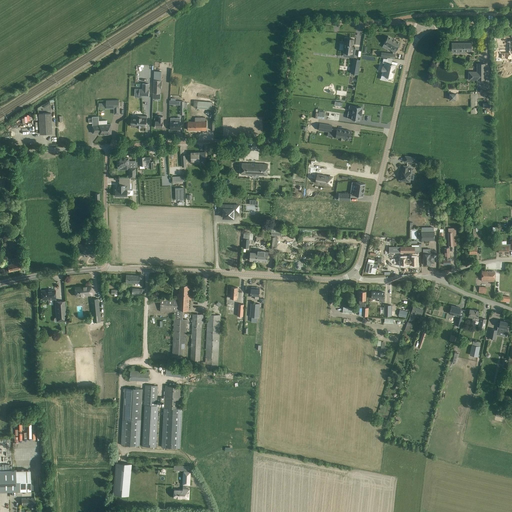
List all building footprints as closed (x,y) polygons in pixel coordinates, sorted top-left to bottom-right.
[(396,40),(396,41),(389,37),(385,44),(389,46),(392,48),(391,51),(396,53),(397,51),(401,43),(396,40)] [(346,38),(344,52),(350,53),(349,57),(354,58),(355,48),(353,48),(354,39),(346,38)] [(472,43),(452,43),(452,54),(465,54),(465,51),(472,51),(472,43)] [(383,71),(381,79),(387,80),(387,77),(388,77),(389,77),(391,77),(392,78),(392,77),(393,74),(393,73),(394,73),(395,70),(394,70),(394,69),(395,66),(394,66),(395,65),(394,65),(392,64),(391,64),(390,64),(386,63),(387,59),(384,59),(383,62),(385,63),(384,67),(383,67),(382,71),(383,71)] [(354,60),(351,73),(357,74),(360,61),(354,60)] [(468,76),(468,80),(485,80),(485,63),(477,63),(477,72),(473,72),(473,76),(468,76)] [(161,88),(162,82),(161,81),(154,80),(153,93),(156,93),(160,93),(160,88),(161,88)] [(139,89),(139,95),(149,96),(149,90),(148,90),(149,84),(143,83),(142,89),(139,89)] [(119,108),(119,100),(106,100),(106,108),(119,108)] [(212,110),(212,101),(199,100),(199,101),(194,101),(194,107),(197,107),(197,109),(212,110)] [(353,106),(352,114),(348,113),(347,118),(359,120),(360,115),(361,115),(362,109),(361,109),(361,107),(353,106)] [(51,113),(39,114),(40,134),(52,133),(51,113)] [(327,113),(326,120),(338,122),(339,115),(327,113)] [(132,117),(132,126),(137,127),(141,127),(146,127),(146,123),(147,123),(147,116),(138,115),(138,118),(132,117)] [(107,124),(107,120),(99,121),(99,116),(92,117),(93,133),(99,133),(100,135),(112,134),(111,124),(107,124)] [(163,121),(163,116),(155,116),(155,117),(155,118),(154,118),(154,124),(155,124),(155,127),(156,127),(156,128),(159,128),(159,127),(163,127),(163,121)] [(195,121),(188,121),(188,125),(188,130),(207,130),(207,125),(207,121),(205,121),(205,117),(195,117),(195,121)] [(180,118),(170,118),(170,122),(170,130),(174,130),(174,128),(180,128),(180,122),(180,118)] [(344,139),(350,140),(352,131),(337,129),(332,129),(332,125),(319,124),(318,130),(331,132),(331,133),(336,134),(336,138),(338,138),(338,139),(344,140),(344,139)] [(191,155),(187,155),(188,160),(191,160),(191,161),(199,161),(199,164),(206,163),(205,152),(199,152),(195,152),(195,154),(191,154),(191,155)] [(140,157),(137,157),(138,162),(138,165),(146,165),(145,162),(150,162),(150,157),(145,157),(140,157)] [(117,161),(117,162),(117,164),(117,165),(118,165),(118,167),(123,167),(123,169),(127,169),(127,166),(129,166),(129,163),(129,158),(118,159),(118,161),(117,161)] [(242,163),(241,175),(251,175),(251,173),(252,173),(258,173),(259,173),(259,175),(267,176),(268,164),(255,164),(254,164),(252,164),(242,163)] [(401,178),(402,178),(401,180),(410,181),(410,179),(413,179),(414,175),(411,175),(412,167),(404,166),(403,171),(402,171),(401,178)] [(309,167),(308,178),(314,179),(316,168),(309,167)] [(318,175),(317,183),(320,184),(331,185),(333,177),(318,175)] [(339,193),(339,200),(350,200),(350,196),(354,196),(354,195),(363,197),(363,196),(364,192),(364,188),(365,184),(360,183),(361,182),(357,182),(356,182),(356,183),(354,192),(351,192),(350,194),(339,193)] [(114,191),(114,195),(115,195),(115,196),(120,196),(120,197),(125,197),(125,196),(127,196),(127,190),(125,190),(125,185),(118,185),(118,190),(115,190),(115,191),(114,191)] [(183,187),(175,188),(176,200),(184,200),(183,187)] [(308,190),(307,196),(320,198),(321,192),(308,190)] [(239,205),(219,205),(218,212),(224,212),(223,217),(233,218),(234,212),(239,213),(239,205)] [(282,228),(272,227),(271,234),(281,235),(282,228)] [(434,232),(421,232),(421,240),(434,240),(434,232)] [(511,244),(499,244),(499,247),(498,247),(499,253),(509,253),(509,250),(511,249),(511,233),(511,234),(511,241),(511,244)] [(99,253),(98,245),(87,246),(87,250),(84,250),(84,254),(99,253)] [(450,258),(449,248),(444,248),(445,258),(443,258),(443,265),(451,264),(451,258),(450,258)] [(423,259),(422,259),(422,260),(422,263),(423,263),(423,265),(428,265),(430,265),(431,265),(431,264),(431,263),(434,263),(434,260),(434,254),(430,254),(430,249),(423,249),(423,254),(423,255),(423,259)] [(261,257),(261,252),(260,251),(260,253),(250,252),(250,260),(257,261),(257,256),(261,257)] [(268,252),(261,252),(261,257),(257,256),(257,261),(268,262),(268,252)] [(23,263),(20,254),(17,255),(17,258),(12,259),(13,264),(7,265),(9,272),(20,269),(19,264),(23,263)] [(417,255),(411,255),(411,259),(407,259),(406,259),(406,265),(411,264),(411,265),(417,265),(417,255)] [(367,262),(365,272),(371,273),(373,267),(377,268),(377,264),(367,262)] [(482,271),(481,281),(485,281),(494,281),(495,279),(495,271),(488,271),(482,271)] [(135,283),(135,286),(140,286),(140,276),(126,275),(126,282),(135,283)] [(189,285),(180,285),(179,294),(177,294),(177,299),(161,298),(160,311),(174,312),(173,343),(186,343),(187,320),(182,319),(183,310),(188,310),(189,285)] [(92,295),(91,287),(80,288),(80,287),(75,287),(76,296),(92,295)] [(260,288),(251,287),(251,288),(250,295),(255,295),(255,299),(259,299),(260,289),(260,288)] [(56,299),(55,290),(41,291),(42,300),(56,299)] [(365,308),(366,292),(359,292),(359,308),(362,308),(362,316),(368,316),(368,308),(365,308)] [(379,302),(384,302),(384,298),(384,292),(372,292),(372,298),(379,298),(379,302)] [(98,299),(91,299),(94,322),(101,321),(98,299)] [(66,321),(65,301),(56,302),(57,322),(66,321)] [(374,310),(380,310),(380,313),(384,313),(384,305),(379,305),(379,302),(374,302),(374,310)] [(259,317),(260,304),(251,303),(250,317),(259,317)] [(449,313),(458,315),(457,322),(456,325),(460,326),(463,315),(464,310),(460,309),(460,308),(451,305),(451,308),(450,308),(450,309),(449,313)] [(423,310),(413,306),(411,312),(409,318),(414,320),(416,313),(421,315),(423,310)] [(400,310),(398,316),(406,318),(408,311),(400,310)] [(469,315),(469,316),(473,317),(472,320),(475,321),(480,322),(479,328),(484,329),(485,324),(486,319),(481,318),(478,318),(479,311),(470,310),(469,315)] [(203,324),(203,314),(192,314),(190,366),(200,367),(200,361),(202,324),(203,324)] [(220,315),(207,314),(205,362),(205,367),(205,368),(218,369),(220,315)] [(499,327),(498,332),(507,334),(508,328),(507,328),(508,322),(507,322),(507,321),(504,320),(504,321),(500,320),(499,323),(498,323),(497,326),(499,327)] [(407,322),(402,336),(407,338),(409,332),(410,333),(413,324),(407,322)] [(418,348),(420,348),(426,329),(424,329),(418,348)] [(497,330),(491,329),(489,338),(496,340),(497,330)] [(480,346),(472,345),(470,355),(478,357),(480,346)] [(184,378),(185,367),(167,365),(166,375),(184,378)] [(148,381),(149,372),(131,371),(130,380),(148,381)] [(142,446),(154,447),(157,447),(159,406),(157,405),(157,402),(164,402),(161,447),(180,448),(182,408),(180,408),(182,387),(165,386),(165,391),(164,397),(157,397),(158,391),(158,386),(145,385),(142,446)] [(121,445),(140,446),(142,409),(143,389),(124,388),(123,408),(121,445)] [(116,462),(113,494),(129,496),(131,464),(116,462)] [(0,491),(30,490),(30,470),(0,470),(0,491)] [(190,489),(182,488),(182,489),(174,489),(173,498),(185,498),(185,499),(189,499),(190,489)]
